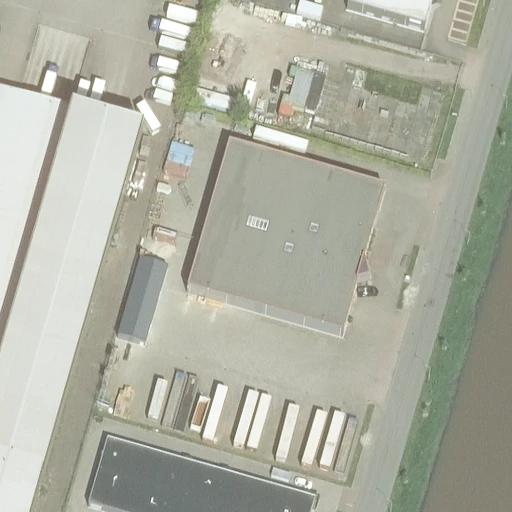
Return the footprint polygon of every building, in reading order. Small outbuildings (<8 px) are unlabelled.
[(348,0),(346,11),(423,33),(431,6),(436,4),(437,0),(348,0)] [(314,117),(325,81),(314,77),(303,114),(314,117)] [(401,84),(402,153),(428,153),(427,91),(421,91),(421,98),(409,99),(409,84),(401,84)] [(0,96),(0,511),(36,511),(141,137),(0,96)] [(363,266),(383,193),(228,148),(186,294),(342,339),(356,288),(367,285),(363,266)] [(144,347),(166,269),(138,261),(115,339),(144,347)] [(164,376),(156,428),(182,433),(190,380),(164,376)] [(250,453),(264,399),(225,388),(210,442),(250,453)] [(343,478),(357,424),(346,421),(333,475),(343,478)] [(254,486),(175,463),(106,443),(96,476),(87,509),(98,511),(310,511),(311,510),(306,500),(254,486)]
